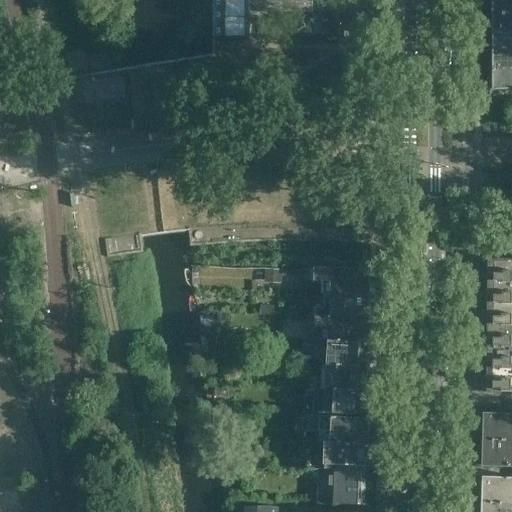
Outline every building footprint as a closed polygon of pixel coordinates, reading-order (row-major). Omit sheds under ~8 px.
[(511,0),(488,0),(489,5),(491,8),(491,12),(511,11),(511,0)] [(511,11),(491,12),(491,16),(489,18),(489,25),(491,28),(491,32),(511,31),(511,11)] [(511,31),(491,32),(491,36),(489,38),(489,45),(491,47),(491,52),(511,51),(511,31)] [(511,51),(491,52),(492,56),(489,58),(489,65),(492,67),(492,71),(511,71),(511,51)] [(511,92),(511,71),(492,71),(492,76),(490,78),(490,85),(492,87),(492,92),(511,92)] [(511,282),(511,260),(487,261),(487,275),(493,275),(493,282),(511,282)] [(277,281),(278,270),(250,269),(249,280),(277,281)] [(370,297),(370,272),(320,271),(320,284),(328,284),(328,297),(370,297)] [(511,304),(511,282),(493,282),(487,282),(487,296),(493,296),(493,304),(511,304)] [(370,321),(370,297),(328,297),(328,310),(315,310),(315,321),(370,321)] [(511,325),(511,304),(493,304),(487,304),(487,318),(493,318),(493,325),(511,325)] [(370,345),(370,321),(315,321),(315,332),(328,332),(328,342),(370,345)] [(235,334),(235,324),(222,324),(222,334),(235,334)] [(511,325),(493,325),(487,325),(486,339),(492,339),(492,347),(511,347),(511,325)] [(371,360),(372,348),(372,345),(370,345),(328,342),(326,367),(369,370),(369,369),(370,360),(371,360)] [(511,347),(492,347),(486,347),(486,361),(492,361),(492,369),(511,368),(511,347)] [(371,391),(371,381),(370,381),(371,370),(369,369),(369,370),(326,367),(326,378),(321,378),(320,392),(368,395),(369,391),(371,391)] [(511,393),(511,368),(492,369),(486,369),(486,383),(492,383),(492,390),(486,390),(486,393),(511,393)] [(367,418),(369,397),(368,397),(368,395),(305,391),(303,413),(367,418)] [(511,441),(511,416),(484,415),(483,427),(482,430),(481,435),(483,438),(483,441),(511,441)] [(369,435),(367,432),(367,421),(303,419),(303,434),(319,434),(319,446),(367,447),(367,444),(369,441),(369,435)] [(511,441),(483,441),(483,444),(481,447),(481,452),(483,455),(482,466),(511,467),(511,441)] [(369,463),(369,447),(367,447),(319,446),(318,461),(309,461),(309,472),(329,472),(329,467),(366,468),(366,462),(369,463)] [(365,506),(365,481),(366,468),(329,467),(329,472),(328,505),(365,506)] [(511,504),(511,478),(482,478),(482,490),(480,492),(479,498),(481,500),(481,504),(511,504)]
